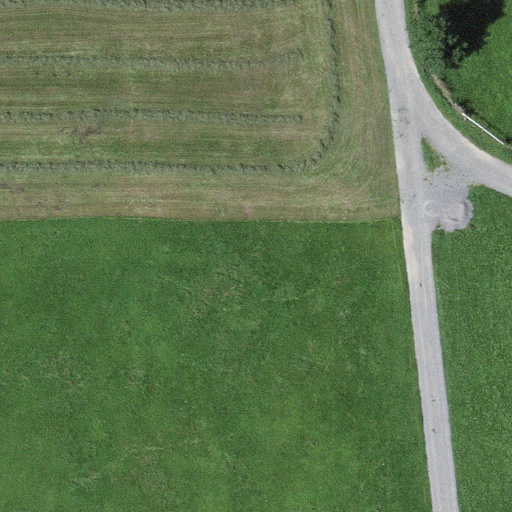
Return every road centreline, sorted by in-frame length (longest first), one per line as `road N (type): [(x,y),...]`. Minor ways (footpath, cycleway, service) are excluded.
road 1 (track): [(445,511),(418,230),(420,133)]
road 2 (track): [(388,0),(420,133)]
